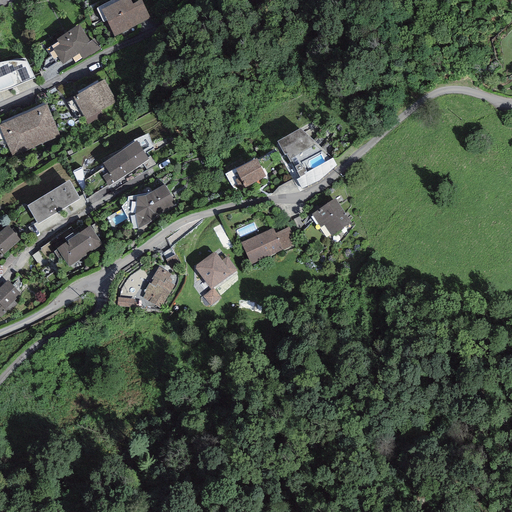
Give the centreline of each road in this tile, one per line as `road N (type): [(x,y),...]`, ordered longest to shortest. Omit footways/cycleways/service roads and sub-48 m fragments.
road 1 (unclassified): [(511,104),(461,89),(435,93),(312,192),(198,215),(94,281)]
road 2 (residential): [(0,105),(150,32),(193,0)]
road 3 (residential): [(94,281),(97,312),(29,350),(0,380)]
